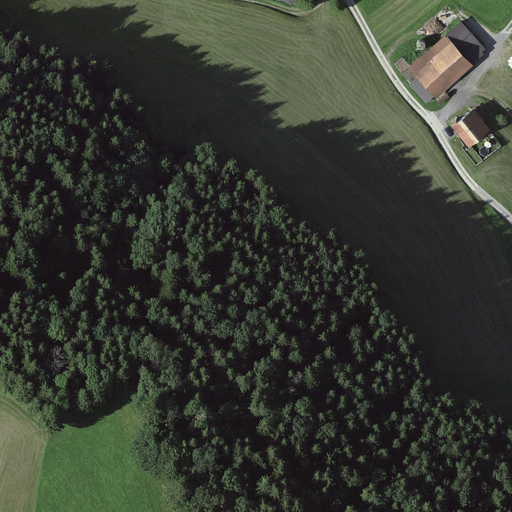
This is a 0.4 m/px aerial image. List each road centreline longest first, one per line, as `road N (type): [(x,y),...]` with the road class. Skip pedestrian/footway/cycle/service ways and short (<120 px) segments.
road 1 (track): [(0,178),(33,177),(83,203),(86,247),(122,290),(197,352)]
road 2 (track): [(349,0),(463,173),(511,220)]
road 3 (track): [(434,124),(511,25)]
